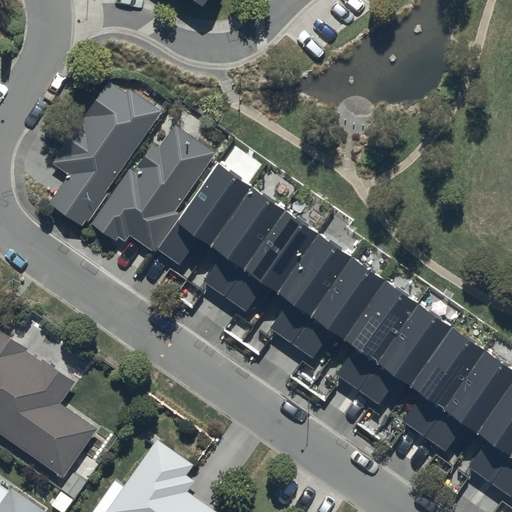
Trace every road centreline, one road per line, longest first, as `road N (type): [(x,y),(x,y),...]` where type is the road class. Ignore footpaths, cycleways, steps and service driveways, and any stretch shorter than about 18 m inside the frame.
road 1 (residential): [(0,218),(26,248),(404,511)]
road 2 (residential): [(50,16),(130,18),(204,48),(260,33),(293,0)]
road 3 (residential): [(50,16),(35,73),(0,132)]
